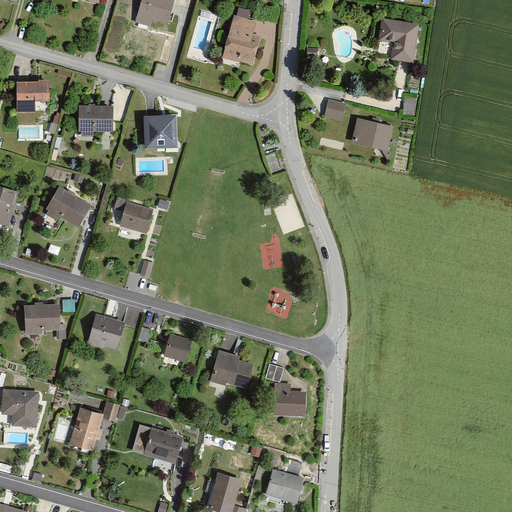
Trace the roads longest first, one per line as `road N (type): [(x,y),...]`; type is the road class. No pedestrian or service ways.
road 1 (residential): [(0,257),(338,353)]
road 2 (residential): [(0,42),(287,124)]
road 3 (residential): [(287,124),(293,163),(335,262),(343,305),(338,353)]
road 4 (residential): [(338,353),(329,511)]
road 5 (unknown): [(288,83),(388,102),(402,69)]
road 6 (residential): [(293,0),(287,124)]
